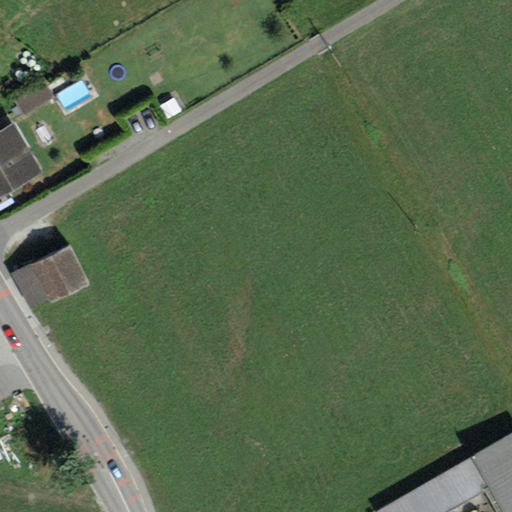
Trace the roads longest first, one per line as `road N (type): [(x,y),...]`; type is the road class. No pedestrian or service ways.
road 1 (residential): [(395,0),(0,231)]
road 2 (secondary): [(127,511),(0,299)]
